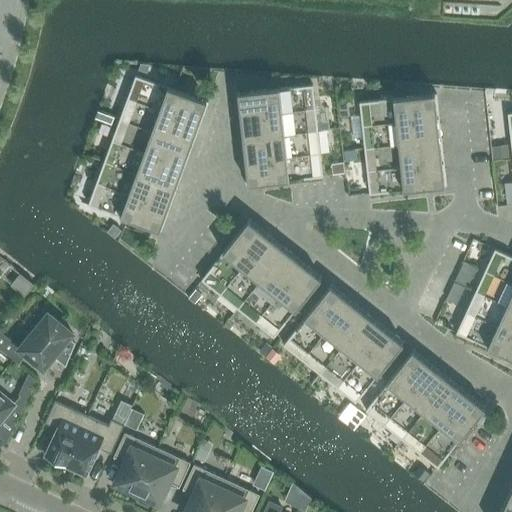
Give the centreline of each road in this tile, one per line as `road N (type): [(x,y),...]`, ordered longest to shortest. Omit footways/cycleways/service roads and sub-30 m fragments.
road 1 (residential): [(461,210),(265,215)]
road 2 (residential): [(265,215),(406,322)]
road 3 (residential): [(406,322),(511,400)]
road 4 (residential): [(461,210),(406,322)]
